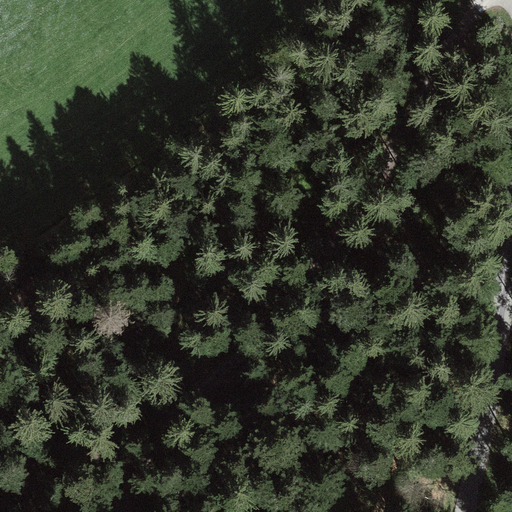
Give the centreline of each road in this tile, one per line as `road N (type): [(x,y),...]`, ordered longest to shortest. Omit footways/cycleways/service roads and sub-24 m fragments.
road 1 (track): [(113,511),(213,376),(309,331),(372,335),(424,369),(493,371)]
road 2 (unclassified): [(466,511),(511,256)]
road 3 (track): [(179,420),(0,505)]
